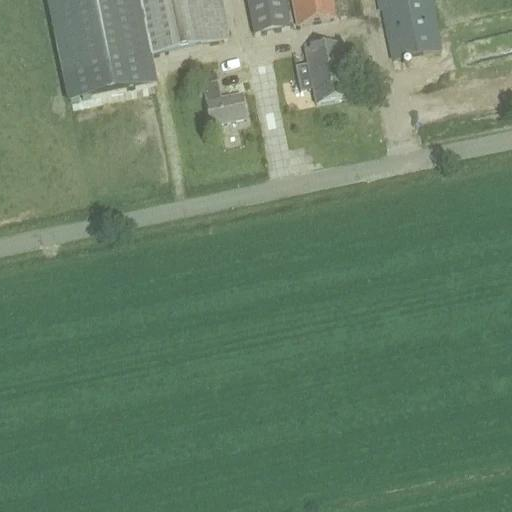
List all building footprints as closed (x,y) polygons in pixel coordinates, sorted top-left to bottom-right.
[(47,0),(64,81),(69,105),(152,88),(156,88),(151,63),(150,59),(138,0),(47,0)] [(217,0),(138,0),(150,59),(226,43),(217,0)] [(291,30),(284,0),(245,0),(254,37),(291,30)] [(290,0),(297,28),(336,19),(332,0),(290,0)] [(442,52),(430,0),(379,0),(392,62),(442,52)] [(298,70),(302,94),(314,92),(316,105),(351,98),(340,48),(306,55),(309,68),(298,70)] [(203,87),(212,128),(245,121),(240,97),(221,101),(217,84),(203,87)] [(506,95),(505,84),(486,84),(487,95),(506,95)]
